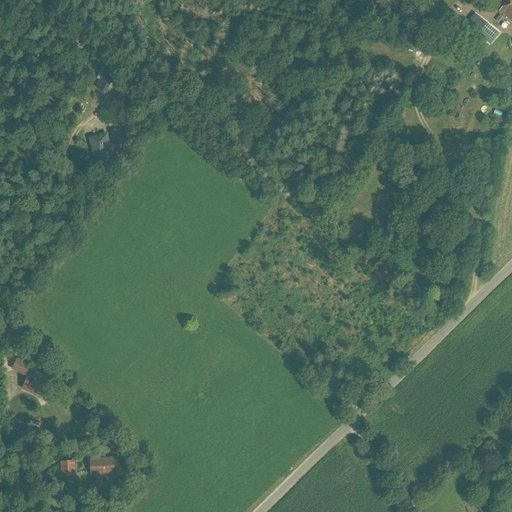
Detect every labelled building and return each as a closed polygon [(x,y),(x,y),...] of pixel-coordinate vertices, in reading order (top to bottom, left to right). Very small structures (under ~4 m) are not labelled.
[(511,20),(511,0),(509,0),(500,11),(511,20)] [(473,66),(499,33),(475,13),(465,26),(482,40),(466,60),(473,66)] [(120,80),(110,90),(115,96),(126,86),(120,80)] [(110,87),(98,82),(96,88),(107,93),(110,87)] [(119,146),(123,145),(124,142),(122,132),(114,134),(116,144),(119,146)] [(96,156),(108,153),(107,152),(110,151),(106,136),(92,139),(96,156)] [(25,375),(30,366),(17,360),(13,369),(25,375)] [(45,397),(50,386),(30,377),(25,388),(45,397)] [(93,474),(115,472),(114,460),(92,462),(93,474)] [(62,476),(76,476),(75,461),(61,462),(62,476)]
